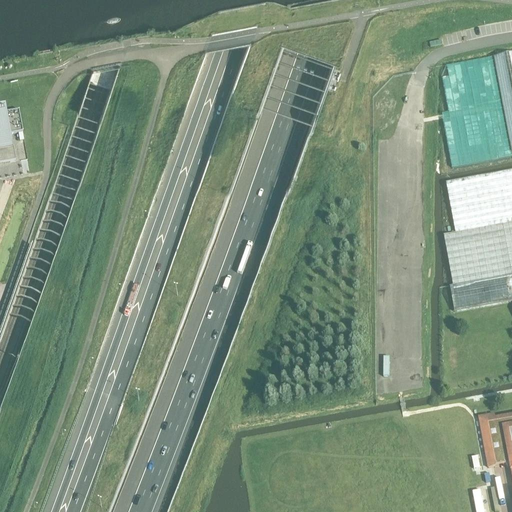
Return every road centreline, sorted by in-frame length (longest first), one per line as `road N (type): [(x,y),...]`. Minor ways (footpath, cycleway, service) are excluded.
road 1 (motorway): [(140,511),(329,0)]
road 2 (motorway): [(257,0),(74,511)]
road 3 (motorway): [(237,0),(56,511)]
road 4 (unclassified): [(266,30),(257,38),(90,64),(61,85),(48,182),(9,290)]
road 5 (unknown): [(511,24),(445,38),(423,68),(402,370)]
